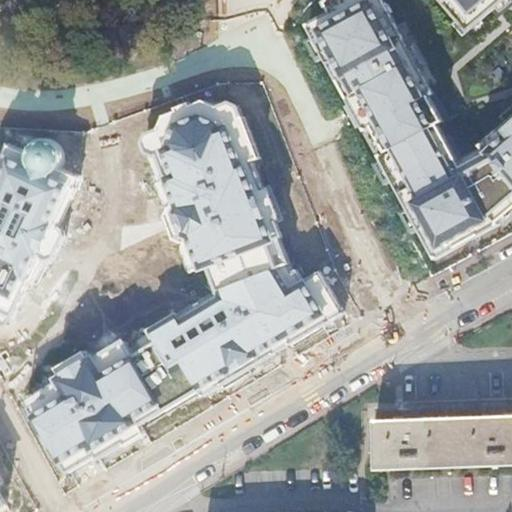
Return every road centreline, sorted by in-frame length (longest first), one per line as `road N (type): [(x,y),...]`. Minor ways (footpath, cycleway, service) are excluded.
road 1 (tertiary): [(148,489),(511,279)]
road 2 (unclassified): [(212,511),(374,511)]
road 3 (unknown): [(0,401),(67,511)]
